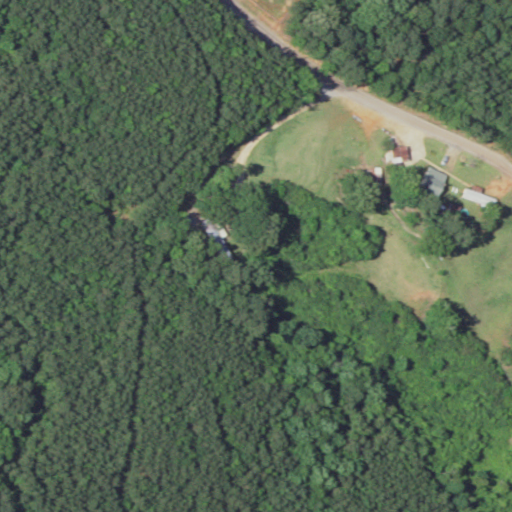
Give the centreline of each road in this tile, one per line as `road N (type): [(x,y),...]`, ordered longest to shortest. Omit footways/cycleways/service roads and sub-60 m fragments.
road 1 (track): [(319,104),(131,401),(72,511)]
road 2 (residential): [(511,225),(420,157),(283,86),(190,0)]
